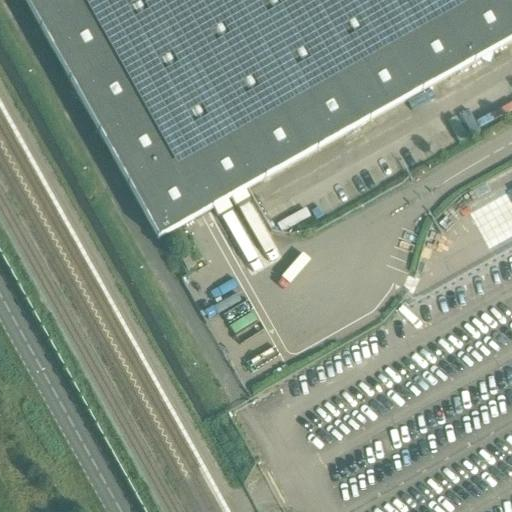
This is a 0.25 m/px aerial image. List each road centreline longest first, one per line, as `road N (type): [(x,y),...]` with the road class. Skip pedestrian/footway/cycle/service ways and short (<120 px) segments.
road 1 (unclassified): [(511,144),(253,288)]
road 2 (tertiary): [(0,300),(118,511)]
